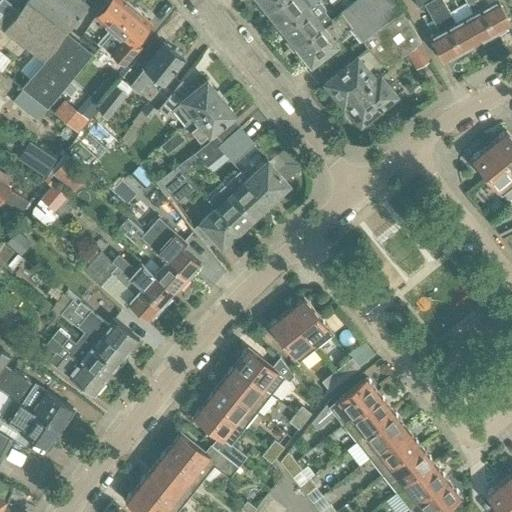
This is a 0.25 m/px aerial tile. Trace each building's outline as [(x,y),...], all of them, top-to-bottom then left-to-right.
[(0,26),(4,29),(19,10),(6,0),(0,0),(0,12),(2,14),(0,16),(0,26)] [(25,0),(19,10),(4,29),(44,61),(68,34),(67,32),(89,4),(87,3),(83,0),(25,0)] [(105,40),(132,7),(123,0),(108,0),(94,17),(111,31),(100,44),(100,45),(105,40)] [(258,0),(267,10),(280,0),(258,0)] [(281,28),(308,8),(302,0),(280,0),(267,10),(281,28)] [(361,40),(403,8),(399,0),(354,0),(330,18),(295,46),(311,65),(326,53),(337,44),(345,33),(340,26),(346,21),(361,40)] [(461,52),(438,10),(433,0),(430,0),(429,1),(424,4),(431,17),(422,22),(430,37),(431,37),(445,61),(461,52)] [(446,5),(442,0),(433,0),(438,10),(461,52),(478,43),(459,7),(451,11),(448,5),(446,5)] [(495,33),(476,0),(466,0),(467,2),(459,7),(478,43),(495,33)] [(476,0),(495,33),(511,24),(498,0),(476,0)] [(295,46),(330,18),(325,11),(326,9),(320,2),(316,3),(315,3),(309,8),(308,8),(281,28),(295,46)] [(105,40),(100,45),(125,66),(141,47),(134,41),(150,23),(132,7),(105,40)] [(403,8),(361,40),(368,47),(325,82),(343,105),(345,104),(377,78),(376,78),(381,74),(406,54),(420,42),(422,41),(403,8)] [(68,34),(44,61),(21,86),(22,87),(46,107),(47,107),(92,53),(68,34)] [(165,83),(185,58),(165,42),(130,85),(139,91),(147,82),(149,84),(156,76),(165,83)] [(420,42),(406,54),(416,69),(431,60),(420,42)] [(377,78),(345,104),(361,124),(397,95),(381,74),(376,78),(377,78)] [(222,97),(208,79),(192,92),(182,80),(158,108),(165,116),(173,110),(185,125),(196,117),(196,118),(222,97)] [(106,120),(127,94),(115,84),(97,106),(106,120)] [(36,120),(46,107),(22,87),(11,101),(36,120)] [(222,97),(196,118),(201,124),(192,132),(201,143),(236,114),(222,97)] [(53,112),(77,132),(88,119),(64,99),(53,112)] [(128,147),(157,109),(147,102),(132,121),(133,122),(121,138),(128,147)] [(233,161),(253,143),(240,128),(223,143),(219,146),(225,152),(233,161)] [(178,130),(160,145),(167,154),(185,139),(178,130)] [(511,136),(507,130),(489,144),(511,172),(511,136)] [(193,153),(200,159),(207,167),(225,152),(219,146),(223,143),(216,135),(193,153)] [(511,172),(489,144),(472,158),(502,195),(511,187),(511,172)] [(24,163),(39,172),(48,158),(34,148),(24,163)] [(53,174),(73,192),(86,177),(66,159),(53,174)] [(248,178),(270,202),(290,184),(268,159),(248,178)] [(195,186),(182,172),(176,166),(156,182),(165,195),(170,192),(176,202),(195,186)] [(0,181),(7,186),(12,178),(0,169),(0,181)] [(247,178),(239,170),(224,184),(232,193),(254,217),(270,202),(248,178),(247,178)] [(7,186),(0,181),(0,206),(17,218),(28,201),(9,189),(10,188),(7,186)] [(53,184),(41,199),(63,218),(75,203),(53,184)] [(254,217),(232,193),(224,184),(208,199),(216,208),(238,232),(254,217)] [(33,208),(32,213),(49,227),(59,216),(59,215),(40,199),(33,208)] [(223,246),(238,232),(216,208),(200,222),(194,228),(208,245),(216,239),(223,246)] [(151,257),(145,264),(154,272),(175,291),(188,277),(142,236),(146,232),(128,216),(119,227),(151,257)] [(188,277),(201,263),(183,246),(186,242),(159,217),(146,232),(142,236),(188,277)] [(16,230),(5,244),(13,251),(20,256),(31,242),(16,230)] [(0,250),(0,267),(8,257),(0,250)] [(124,304),(128,301),(149,320),(162,305),(113,261),(101,250),(84,269),(124,304)] [(136,269),(119,254),(113,261),(162,305),(175,291),(154,272),(145,264),(143,262),(136,269)] [(0,305),(8,312),(15,302),(0,290),(0,272),(0,273),(0,272),(0,305)] [(286,309),(291,316),(316,347),(334,333),(304,296),(286,309)] [(117,366),(128,353),(92,323),(75,308),(78,304),(72,299),(60,313),(84,332),(81,335),(92,345),(117,366)] [(109,324),(99,314),(81,300),(78,304),(75,308),(92,323),(128,353),(140,338),(114,318),(109,324)] [(269,323),(279,337),(299,361),(316,347),(291,316),(286,310),(269,323)] [(58,328),(53,335),(107,379),(117,366),(92,345),(81,335),(75,342),(58,328)] [(107,379),(53,335),(46,343),(56,351),(49,359),(69,375),(71,374),(95,394),(107,379)] [(0,372),(5,365),(12,355),(0,346),(0,372)] [(285,375),(248,346),(234,364),(268,391),(271,393),(285,375)] [(352,357),(338,368),(335,371),(342,380),(359,367),(352,357)] [(234,364),(220,380),(258,410),(271,393),(268,391),(234,364)] [(0,388),(12,397),(13,396),(33,409),(61,427),(63,425),(65,424),(68,419),(68,417),(74,407),(47,390),(48,389),(35,382),(33,384),(5,365),(0,372),(0,388)] [(322,381),(324,382),(330,390),(342,380),(335,371),(322,381)] [(343,423),(343,424),(380,394),(367,376),(329,406),(343,423)] [(220,380),(207,397),(244,427),(258,410),(220,380)] [(356,440),(356,441),(394,411),(380,394),(343,424),(356,440)] [(0,416),(0,417),(1,418),(0,419),(0,429),(13,438),(26,445),(31,437),(48,447),(55,437),(56,437),(60,431),(60,430),(61,427),(33,409),(13,396),(12,397),(0,416)] [(218,435),(211,443),(239,465),(246,455),(231,443),(244,427),(207,397),(193,415),(218,435)] [(302,405),(296,413),(305,420),(311,413),(302,405)] [(370,457),(370,458),(407,428),(394,411),(356,441),(370,457)] [(289,421),(299,428),(305,420),(296,413),(289,421)] [(370,458),(383,475),(415,449),(421,445),(415,438),(407,428),(370,458)] [(0,461),(13,438),(0,429),(0,461)] [(180,431),(165,449),(203,479),(214,465),(229,477),(239,465),(211,443),(205,451),(180,431)] [(275,438),(268,447),(278,454),(284,446),(275,438)] [(383,475),(397,491),(409,481),(415,476),(434,462),(421,445),(415,449),(383,475)] [(262,454),(271,462),(278,454),(268,447),(262,454)] [(165,449),(152,466),(173,483),(190,496),(203,479),(165,449)] [(280,460),(287,469),(296,461),(288,451),(280,460)] [(287,469),(293,476),(302,468),(296,461),(287,469)] [(436,464),(434,462),(415,476),(409,481),(397,491),(397,492),(410,508),(415,504),(447,479),(436,464)] [(152,466),(139,483),(175,511),(176,511),(190,496),(173,483),(152,466)] [(511,472),(503,479),(511,490),(511,472)] [(300,485),(301,487),(306,493),(315,485),(309,477),(300,485)] [(0,511),(13,487),(0,479),(0,511)] [(410,508),(410,509),(412,511),(441,511),(462,496),(447,479),(415,504),(410,508)] [(486,494),(500,511),(511,511),(511,490),(503,479),(486,494)] [(139,483),(125,500),(141,511),(175,511),(139,483)] [(241,508),(244,510),(246,511),(252,511),(256,507),(247,500),(241,508)] [(320,511),(321,511),(335,511),(336,511),(330,503),(320,511)]
